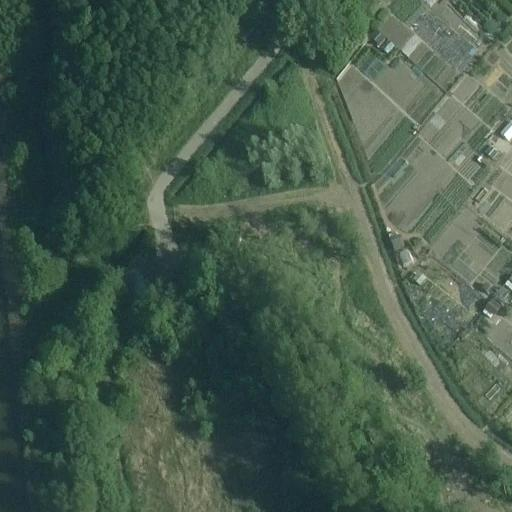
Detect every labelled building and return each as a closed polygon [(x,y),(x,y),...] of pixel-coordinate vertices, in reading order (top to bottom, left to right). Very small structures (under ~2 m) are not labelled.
[(375,35),(369,42),(378,49),(383,42),(375,35)] [(399,243),(390,246),(393,254),(402,251),(399,243)] [(146,268),(159,254),(150,246),(138,261),(146,268)] [(153,263),(141,278),(151,287),(163,271),(153,263)] [(133,288),(125,281),(120,288),(126,294),(133,288)] [(491,306),(485,313),(493,320),(500,313),(491,306)]
